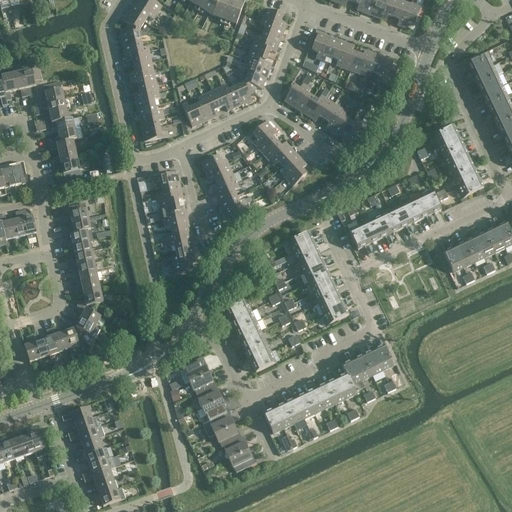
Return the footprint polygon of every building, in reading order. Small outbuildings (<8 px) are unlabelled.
[(161,8),(149,0),(144,0),(142,3),(137,0),(135,4),(155,17),(161,8)] [(178,0),(180,1),(184,3),(186,0),(196,7),(194,10),(202,15),(204,12),(212,17),(221,20),(220,24),(229,27),(230,23),(236,26),(244,6),(238,3),(239,0),(237,0),(178,0)] [(357,11),(361,13),(365,0),(354,0),(353,4),(359,6),(357,11)] [(365,0),(361,13),(371,17),(377,0),(365,0)] [(381,21),(389,0),(383,0),(383,2),(378,0),(377,0),(371,17),(381,21)] [(388,16),(394,19),(400,2),(395,0),(389,0),(381,21),(386,22),(388,16)] [(397,26),(402,28),(410,5),(400,2),(394,19),(399,21),(397,26)] [(129,13),(144,23),(148,18),(153,21),(155,17),(135,4),(129,13)] [(421,9),(410,5),(402,28),(406,30),(408,24),(414,26),(421,9)] [(266,10),(262,21),(285,29),(286,25),(281,23),(283,17),(266,10)] [(125,30),(138,33),(144,23),(129,13),(123,23),(128,26),(125,30)] [(164,23),(168,26),(172,20),(167,17),(164,23)] [(285,29),(262,21),(260,25),(266,27),(264,33),(281,40),(285,29)] [(246,26),(241,25),(237,35),(242,37),(246,26)] [(138,33),(125,30),(126,36),(120,37),(123,48),(140,44),(138,33)] [(256,37),(254,41),(277,50),(281,40),(264,33),(262,39),(256,37)] [(320,61),(329,38),(318,34),(312,51),(318,54),(316,59),(320,61)] [(329,38),(320,61),(325,63),(327,57),(332,59),(339,42),(329,38)] [(277,50),(254,41),(250,52),(268,58),(270,52),(275,54),(277,50)] [(339,42),(332,59),(338,61),(336,67),(340,68),(349,46),(339,42)] [(140,44),(123,48),(125,58),(149,53),(148,49),(142,50),(140,44)] [(349,46),(340,68),(351,72),(357,55),(351,53),(353,47),(349,46)] [(357,55),(351,72),(361,76),(369,53),(365,51),(363,57),(357,55)] [(250,52),(247,62),(269,70),(271,66),(265,64),(268,58),(250,52)] [(133,68),(151,64),(149,53),(125,58),(126,63),(132,62),(133,68)] [(369,53),(361,76),(365,78),(367,72),(373,74),(379,57),(369,53)] [(468,65),(478,86),(498,77),(488,56),(468,65)] [(379,57),(373,74),(379,76),(377,82),(381,84),(390,61),(379,57)] [(391,87),(398,70),(392,68),(394,62),(390,61),(381,84),(391,87)] [(269,70),(247,62),(245,66),(251,68),(248,74),(265,81),(269,70)] [(130,79),(153,74),(151,64),(133,68),(135,74),(129,75),(130,79)] [(41,82),(38,70),(21,73),(26,92),(31,91),(30,89),(35,88),(34,83),(41,82)] [(26,92),(21,73),(11,76),(15,92),(20,91),(20,93),(26,92)] [(138,89),(156,85),(153,74),(130,79),(131,84),(137,83),(138,89)] [(248,74),(245,85),(254,94),(256,89),(262,91),(265,81),(248,74)] [(311,78),(306,75),(301,84),(306,87),(311,78)] [(2,82),(5,94),(15,92),(11,76),(1,78),(2,82)] [(478,86),(482,97),(487,107),(508,98),(498,77),(478,86)] [(196,88),(193,82),(184,86),(187,93),(196,88)] [(46,99),(44,100),(45,105),(64,100),(60,84),(48,87),(49,93),(45,94),(46,99)] [(134,101),(158,95),(156,85),(138,89),(139,95),(133,96),(134,101)] [(245,85),(234,90),(242,106),(252,102),(249,96),(254,94),(245,85)] [(284,102),(294,108),(307,88),(303,85),(299,90),(294,87),(284,102)] [(242,106),(234,90),(228,92),(226,87),(222,89),(232,111),(242,106)] [(294,108),(303,114),(313,99),(307,96),(311,90),(307,88),(294,108)] [(222,89),(212,93),(219,110),(225,107),(227,113),(232,111),(222,89)] [(82,95),(84,106),(94,104),(92,93),(82,95)] [(219,110),(212,93),(202,98),(212,120),(216,118),(214,112),(219,110)] [(137,111),(155,107),(153,101),(159,100),(158,95),(134,101),(137,111)] [(303,114),(312,120),(325,99),(321,97),(318,102),(313,99),(303,114)] [(200,105),(194,108),(202,124),(212,120),(202,98),(198,100),(200,105)] [(487,107),(497,128),(511,120),(511,106),(508,98),(487,107)] [(319,117),(324,121),(334,105),(325,99),(312,120),(316,122),(319,117)] [(49,114),(66,111),(64,100),(45,105),(46,110),(48,109),(49,114)] [(202,124),(194,108),(189,110),(186,105),(182,107),(192,129),(202,124)] [(326,129),(330,132),(343,111),(334,105),(324,121),(329,124),(326,129)] [(137,111),(139,122),(163,117),(162,112),(156,114),(155,107),(137,111)] [(50,120),(48,120),(49,125),(53,124),(68,121),(66,111),(49,114),(50,120)] [(339,137),(349,122),(344,119),(347,114),(343,111),(330,132),(339,137)] [(442,117),(445,123),(452,120),(449,114),(442,117)] [(139,122),(141,133),(159,129),(158,123),(164,121),(163,117),(139,122)] [(68,121),(53,124),(54,130),(56,129),(58,134),(74,130),(72,120),(68,121)] [(339,137),(348,143),(361,123),(357,120),(354,125),(349,122),(339,137)] [(511,120),(497,128),(507,148),(511,146),(511,120)] [(253,144),(256,148),(274,131),(266,123),(253,135),(257,140),(253,144)] [(361,123),(348,143),(352,146),(355,141),(361,144),(371,129),(361,123)] [(433,137),(443,158),(463,149),(453,128),(433,137)] [(161,135),(159,129),(141,133),(144,144),(168,138),(167,133),(161,135)] [(59,140),(57,140),(58,145),(60,145),(60,144),(73,142),(77,141),(74,130),(58,134),(59,140)] [(256,148),(263,156),(277,143),(272,139),(277,135),(274,131),(256,148)] [(243,151),(250,145),(246,139),(238,145),(243,151)] [(57,150),(58,155),(75,152),(73,142),(60,144),(60,145),(58,145),(54,146),(55,151),(57,150)] [(263,156),(270,164),(288,147),(285,144),(281,148),(277,143),(263,156)] [(278,163),(282,168),(296,155),(288,147),(270,164),(274,167),(278,163)] [(443,158),(453,179),(473,169),(463,149),(443,158)] [(75,152),(58,155),(61,166),(77,162),(75,152)] [(282,176),(285,180),(303,163),(296,155),(282,168),(286,172),(282,176)] [(205,176),(228,165),(226,161),(220,164),(217,158),(201,165),(205,176)] [(77,162),(61,166),(58,166),(59,171),(62,171),(64,182),(76,180),(75,173),(79,172),(77,162)] [(306,166),(303,163),(285,180),(293,188),(306,176),(302,171),(306,166)] [(0,198),(27,193),(25,186),(28,185),(26,177),(23,178),(22,176),(26,175),(23,164),(16,165),(16,169),(0,172),(0,198)] [(228,165),(205,176),(208,180),(213,178),(216,183),(232,175),(228,165)] [(453,179),(458,189),(463,200),(483,190),(473,169),(453,179)] [(161,189),(179,185),(177,174),(153,179),(154,184),(160,183),(161,189)] [(215,195),(237,185),(232,175),(216,183),(218,188),(212,191),(215,195)] [(179,185),(161,189),(163,195),(157,196),(158,201),(182,195),(179,185)] [(237,185),(215,195),(219,205),(236,197),(233,192),(239,189),(237,185)] [(420,222),(441,212),(431,192),(410,202),(420,222)] [(182,195),(158,201),(160,211),(178,207),(177,201),(183,200),(182,195)] [(236,197),(219,205),(224,215),(246,205),(244,201),(238,203),(236,197)] [(410,202),(400,207),(390,211),(399,232),(420,222),(410,202)] [(246,205),(224,215),(226,219),(231,217),(234,223),(250,215),(246,205)] [(69,225),(88,221),(86,211),(81,212),(80,206),(68,208),(71,220),(68,220),(69,225)] [(178,207),(160,211),(163,222),(186,217),(185,212),(179,213),(178,207)] [(390,211),(379,216),(369,221),(379,241),(399,232),(390,211)] [(27,219),(26,217),(21,218),(26,237),(27,237),(28,241),(35,239),(35,235),(36,235),(32,218),(27,219)] [(186,217),(163,222),(157,223),(158,228),(169,225),(171,231),(189,227),(186,217)] [(17,222),(12,223),(15,240),(26,237),(21,218),(16,219),(17,222)] [(71,231),(73,230),(74,235),(87,232),(91,232),(88,221),(69,225),(71,231)] [(379,241),(369,221),(348,231),(358,251),(368,246),(379,241)] [(5,242),(15,240),(12,223),(7,224),(6,222),(1,223),(5,242)] [(485,235),(494,255),(511,246),(511,238),(506,225),(485,235)] [(189,227),(171,231),(172,237),(166,239),(167,243),(191,238),(189,227)] [(93,239),(112,238),(111,230),(93,231),(93,239)] [(70,247),(89,243),(87,232),(74,235),(70,236),(71,241),(69,242),(70,247)] [(288,244),(298,265),(318,255),(309,234),(288,244)] [(474,265),(484,260),(494,255),(485,235),(464,245),(474,265)] [(191,238),(167,243),(168,248),(174,247),(176,253),(193,249),(191,238)] [(75,256),(91,253),(89,243),(70,247),(71,252),(74,251),(75,256)] [(464,245),(454,250),(443,255),(453,275),(474,265),(464,245)] [(193,249),(176,253),(177,258),(171,260),(172,264),(196,259),(193,249)] [(75,267),(94,263),(91,253),(75,256),(76,262),(74,262),(75,267)] [(298,265),(303,275),(308,285),(328,276),(318,255),(298,265)] [(196,259),(172,264),(174,275),(192,271),(191,265),(197,264),(196,259)] [(79,277),(96,273),(94,263),(75,267),(76,272),(78,272),(79,277)] [(81,287),(98,283),(96,273),(79,277),(80,282),(78,283),(79,288),(81,287)] [(308,285),(318,306),(338,296),(328,276),(308,285)] [(100,294),(98,283),(81,287),(84,297),(100,294)] [(103,304),(100,294),(84,297),(85,303),(77,305),(77,308),(86,309),(86,308),(103,304)] [(338,296),(318,306),(328,327),(348,317),(338,296)] [(226,311),(236,332),(256,323),(246,302),(226,311)] [(83,315),(80,320),(95,328),(100,319),(85,311),(86,309),(77,308),(76,311),(83,315)] [(71,321),(68,323),(82,339),(87,335),(90,337),(95,328),(80,320),(78,324),(71,321)] [(67,330),(68,333),(63,334),(69,350),(79,347),(78,343),(82,339),(68,323),(66,325),(67,330)] [(236,332),(246,353),(266,343),(256,323),(236,332)] [(59,354),(69,350),(63,334),(53,338),(59,354)] [(49,339),(44,341),(49,357),(59,354),(53,338),(53,335),(48,337),(49,339)] [(49,357),(44,341),(38,343),(38,340),(33,342),(33,344),(39,361),(49,357)] [(276,364),(266,343),(246,353),(256,374),(276,364)] [(29,364),(39,361),(33,344),(24,348),(29,364)] [(384,347),(373,353),(363,358),(372,378),(393,368),(384,347)] [(352,387),(362,383),(372,378),(363,358),(341,368),(345,376),(346,376),(352,388),(352,387)] [(186,376),(190,384),(208,375),(205,368),(207,367),(204,361),(184,370),(186,376)] [(194,392),(196,397),(216,387),(214,382),(212,382),(208,375),(190,384),(194,393),(194,392)] [(346,376),(345,376),(336,381),(325,386),(335,406),(356,396),(352,387),(352,388),(346,376)] [(305,396),(314,416),(335,406),(325,386),(305,396)] [(198,402),(202,410),(220,401),(220,400),(217,394),(219,393),(216,387),(196,397),(199,401),(198,402)] [(284,406),(294,426),(314,416),(305,396),(284,406)] [(121,406),(119,400),(118,399),(112,401),(114,408),(121,406)] [(209,423),(228,413),(226,408),(224,408),(220,401),(202,410),(206,418),(209,423)] [(284,406),(273,411),(263,416),(272,436),(294,426),(284,406)] [(72,420),(74,426),(92,420),(88,409),(71,415),(67,416),(69,421),(72,420)] [(228,413),(209,423),(202,426),(209,439),(214,436),(233,427),(229,420),(231,419),(228,413)] [(92,420),(74,426),(76,432),(73,433),(75,437),(99,429),(95,418),(92,420)] [(221,449),(243,438),(241,439),(238,434),(236,434),(233,427),(214,436),(218,445),(219,444),(221,449)] [(81,446),(99,440),(104,438),(101,428),(99,429),(75,437),(76,441),(79,440),(81,446)] [(38,430),(34,432),(33,430),(27,432),(28,437),(34,454),(36,458),(46,454),(45,450),(38,430)] [(18,440),(24,458),(34,454),(28,437),(18,440)] [(225,453),(229,461),(247,452),(244,445),(246,444),(243,438),(221,449),(224,448),(226,453),(225,453)] [(0,454),(4,465),(14,461),(8,444),(6,439),(0,442),(0,454)] [(18,440),(8,444),(14,461),(24,458),(18,440)] [(81,453),(82,458),(106,450),(102,450),(99,440),(81,446),(84,452),(81,453)] [(87,461),(89,467),(109,460),(106,450),(82,458),(84,462),(87,461)] [(251,459),(247,452),(229,461),(233,469),(236,474),(256,465),(253,459),(251,459)] [(89,478),(92,477),(110,471),(115,469),(112,459),(109,460),(89,467),(91,473),(88,474),(89,478)] [(91,482),(94,481),(96,487),(113,481),(110,471),(92,477),(89,478),(91,482)] [(96,487),(99,497),(117,491),(113,481),(96,487)] [(99,497),(96,498),(98,503),(101,502),(103,508),(125,500),(122,490),(117,491),(99,497)]
